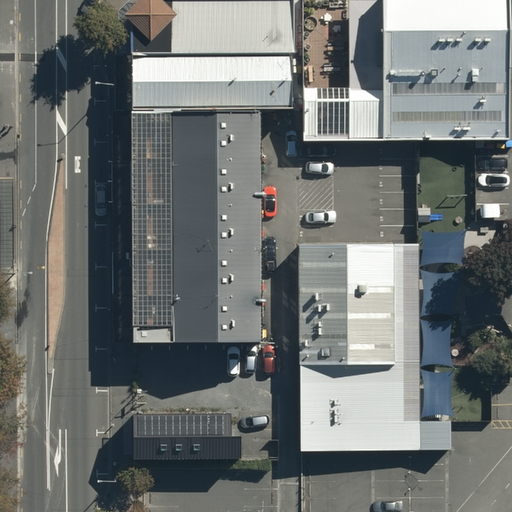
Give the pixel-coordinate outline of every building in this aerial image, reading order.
[(293,25),(293,0),(142,0),(126,18),(133,26),(133,54),(293,53),(293,25)] [(508,0),(380,0),(382,140),(416,140),(510,139),(508,0)] [(290,56),(127,56),(128,109),(258,108),(290,108),(290,56)] [(260,340),(259,113),(130,113),(132,341),(260,340)] [(392,244),(298,246),(301,365),(395,363),(392,244)] [(234,412),(136,413),(137,458),(245,458),(245,436),(235,436),(234,412)]
